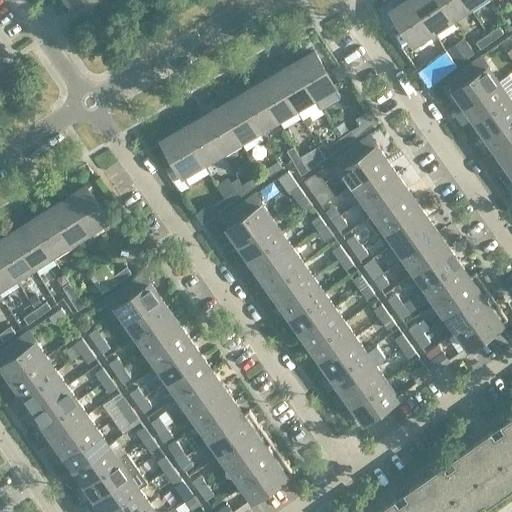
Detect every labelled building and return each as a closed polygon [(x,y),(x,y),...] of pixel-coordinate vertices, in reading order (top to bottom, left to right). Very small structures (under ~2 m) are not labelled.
[(70,0),(75,6),(72,8),(75,13),(94,0),(70,0)] [(433,28),(414,0),(405,0),(393,8),(414,41),(433,28)] [(451,17),(439,0),(414,0),(433,28),(451,17)] [(469,5),(465,0),(439,0),(451,17),(469,5)] [(499,25),(487,33),(492,40),(503,32),(499,25)] [(492,40),(487,33),(476,42),(480,48),(492,40)] [(508,47),(511,44),(511,33),(503,40),(508,47)] [(463,50),(452,58),(457,65),(468,57),(463,50)] [(294,59),(293,59),(314,95),(334,84),(314,51),(296,62),(294,59)] [(481,55),(448,78),(466,103),(499,80),(481,55)] [(457,65),(452,58),(441,66),(445,73),(457,65)] [(314,95),(293,59),(295,62),(277,73),(275,70),(296,106),(314,95)] [(296,106),(275,70),(274,70),(276,73),(258,84),(256,81),(277,117),(296,106)] [(509,95),(499,80),(466,103),(476,118),(509,95)] [(277,117),(256,81),(258,84),(240,95),(238,91),(237,92),(258,128),(277,117)] [(258,128),(237,92),(239,95),(221,105),(219,102),(219,103),(240,139),(258,128)] [(511,115),(511,99),(509,95),(476,118),(487,133),(511,115)] [(240,139),(219,103),(218,103),(220,106),(202,116),(201,113),(200,114),(221,150),(240,139)] [(221,150),(200,114),(202,117),(184,127),(182,124),(181,125),(203,161),(221,150)] [(511,137),(511,115),(487,133),(497,148),(511,137)] [(203,161),(181,125),(183,128),(164,139),(183,172),(203,161)] [(351,130),(339,138),(344,144),(355,136),(351,130)] [(387,159),(370,134),(337,157),(355,182),(387,159)] [(511,159),(511,137),(497,148),(508,162),(511,159)] [(344,144),(339,138),(328,146),(332,152),(344,144)] [(332,152),(328,146),(323,143),(319,146),(326,157),(332,152)] [(287,149),(293,159),(294,161),(301,157),(294,145),(287,149)] [(308,169),(301,157),(294,161),(301,173),(308,169)] [(398,174),(387,159),(355,182),(365,197),(398,174)] [(271,164),(259,172),(264,179),(275,171),(271,164)] [(288,192),(292,190),(298,185),(288,170),(278,177),(288,192)] [(264,179),(259,172),(248,180),(253,187),(264,179)] [(320,180),(315,172),(304,180),(309,187),(320,180)] [(408,188),(398,174),(365,197),(375,211),(408,188)] [(66,194),(65,194),(88,230),(107,218),(86,185),(68,197),(66,194)] [(305,195),(298,185),(292,190),(299,199),(305,195)] [(418,203),(408,188),(375,211),(386,226),(418,203)] [(235,189),(224,197),(229,204),(240,196),(235,189)] [(273,218),(255,192),(222,216),(240,241),(273,218)] [(88,230),(65,194),(67,197),(49,208),(48,206),(47,206),(69,241),(88,230)] [(202,222),(217,212),(229,204),(224,197),(212,205),(206,195),(191,206),(202,222)] [(312,205),(305,195),(299,199),(306,209),(312,205)] [(429,218),(418,203),(386,226),(396,241),(429,218)] [(332,205),(326,210),(333,219),(339,215),(332,205)] [(69,241),(47,206),(49,209),(31,220),(29,217),(29,218),(51,253),(69,241)] [(312,219),(319,229),(326,224),(319,214),(312,219)] [(346,225),(339,215),(333,219),(339,229),(346,225)] [(51,253),(29,218),(31,221),(13,232),(11,229),(33,264),(51,253)] [(283,232),(273,218),(240,241),(250,255),(283,232)] [(439,232),(429,218),(396,241),(406,256),(439,232)] [(333,234),(326,224),(319,229),(326,239),(333,234)] [(33,264),(11,229),(10,229),(12,232),(0,239),(0,252),(15,276),(33,264)] [(293,247),(283,232),(250,255),(261,270),(293,247)] [(449,247),(439,232),(406,256),(417,270),(449,247)] [(353,235),(346,239),(353,249),(360,244),(353,235)] [(333,248),(340,258),(347,254),(340,244),(333,248)] [(367,254),(360,244),(353,249),(360,259),(367,254)] [(304,262),(293,247),(261,270),(271,285),(304,262)] [(460,262),(449,247),(417,270),(408,276),(419,291),(427,285),(460,262)] [(0,285),(15,276),(0,252),(0,285)] [(354,263),(347,254),(340,258),(347,268),(354,263)] [(314,277),(304,262),(271,285),(281,300),(314,277)] [(469,276),(460,262),(427,285),(438,300),(470,277),(469,276)] [(104,282),(109,288),(120,280),(116,274),(114,275),(106,264),(94,273),(101,283),(104,282)] [(374,264),(367,269),(374,278),(381,274),(374,264)] [(127,265),(116,274),(120,280),(132,272),(127,265)] [(161,296),(143,271),(111,294),(128,319),(161,296)] [(475,271),(469,276),(470,277),(438,300),(448,314),(486,287),(475,271)] [(354,278),(361,288),(367,283),(360,273),(354,278)] [(388,284),(381,274),(374,278),(381,288),(388,284)] [(324,291),(314,277),(281,300),(292,314),(324,291)] [(63,286),(70,297),(77,293),(69,281),(63,286)] [(374,293),(367,283),(361,288),(368,297),(374,293)] [(497,302),(486,287),(448,314),(458,329),(497,302)] [(335,306),(324,291),(292,314),(302,329),(335,306)] [(84,305),(77,293),(70,297),(78,309),(84,305)] [(394,293),(388,298),(395,308),(401,303),(394,293)] [(29,299),(35,308),(42,303),(35,294),(29,299)] [(171,311),(161,296),(128,319),(139,334),(171,311)] [(42,303),(35,308),(40,315),(51,307),(46,300),(42,303)] [(508,317),(497,302),(458,329),(469,344),(508,317)] [(375,307),(382,317),(388,312),(381,303),(375,307)] [(408,313),(401,303),(395,308),(402,318),(408,313)] [(345,321),(335,306),(302,329),(312,344),(345,321)] [(66,314),(61,307),(51,314),(56,321),(66,314)] [(40,315),(35,308),(24,316),(28,323),(40,315)] [(182,326),(171,311),(139,334),(149,349),(182,326)] [(395,322),(388,312),(382,317),(388,327),(395,322)] [(356,335),(345,321),(312,344),(322,357),(323,358),(356,335)] [(415,323),(409,327),(416,337),(422,333),(415,323)] [(11,325),(0,332),(0,333),(4,340),(16,332),(11,325)] [(192,340),(182,326),(149,349),(160,363),(192,340)] [(95,328),(89,332),(96,342),(102,338),(95,328)] [(46,355),(29,330),(0,349),(0,358),(14,378),(46,355)] [(395,337),(402,347),(409,342),(402,332),(395,337)] [(429,342),(422,333),(416,337),(423,347),(429,342)] [(366,350),(356,335),(323,358),(322,357),(316,362),(327,377),(366,350)] [(89,347),(82,337),(76,342),(83,351),(89,347)] [(109,347),(102,338),(96,342),(103,352),(109,347)] [(203,355),(192,340),(160,363),(170,378),(203,355)] [(416,352),(409,342),(402,347),(409,356),(416,352)] [(96,357),(89,347),(83,351),(90,361),(96,357)] [(376,365),(366,350),(327,377),(338,392),(376,365)] [(442,353),(432,360),(437,367),(447,360),(442,353)] [(57,370),(46,355),(14,378),(24,393),(57,370)] [(213,370),(203,355),(170,378),(180,393),(213,370)] [(116,357),(109,362),(116,372),(123,367),(116,357)] [(387,380),(376,365),(338,392),(348,407),(387,380)] [(414,372),(420,379),(430,372),(425,365),(414,372)] [(110,376),(103,366),(97,371),(104,381),(110,376)] [(130,377),(123,367),(116,372),(123,381),(130,377)] [(67,384),(57,370),(24,393),(34,407),(67,384)] [(223,385),(213,370),(180,393),(191,408),(223,385)] [(117,386),(110,376),(104,381),(110,391),(117,386)] [(397,395),(387,380),(348,407),(359,422),(397,395)] [(78,399),(67,384),(34,407),(45,422),(78,399)] [(234,399),(223,385),(191,408),(201,422),(234,399)] [(137,387),(130,391),(137,401),(144,396),(137,387)] [(131,406),(124,396),(117,400),(124,410),(131,406)] [(151,406),(144,396),(137,401),(144,411),(151,406)] [(88,414),(78,399),(45,422),(55,437),(88,414)] [(243,413),(234,399),(201,422),(211,437),(244,414),(243,413)] [(138,415),(131,406),(124,410),(131,420),(138,415)] [(249,409),(243,413),(244,414),(211,437),(222,452),(260,425),(249,409)] [(98,429),(88,414),(55,437),(66,452),(98,429)] [(157,416),(151,421),(158,430),(164,426),(157,416)] [(511,423),(495,436),(492,431),(474,444),(504,486),(511,480),(511,423)] [(152,435),(145,425),(138,430),(145,440),(152,435)] [(271,439),(260,425),(222,452),(232,466),(271,439)] [(171,436),(164,426),(158,430),(165,440),(171,436)] [(109,443),(98,429),(66,452),(76,466),(109,443)] [(159,445),(152,435),(145,440),(152,449),(159,445)] [(281,454),(271,439),(232,466),(242,481),(281,454)] [(119,458),(109,443),(76,466),(86,481),(119,458)] [(504,486),(474,444),(457,456),(460,461),(447,470),(444,465),(426,477),(450,511),(467,511),(474,508),(470,503),(483,494),(487,498),(504,486)] [(178,445),(172,450),(179,460),(185,455),(178,445)] [(292,469),(281,454),(242,481),(253,497),(292,469)] [(172,464),(166,455),(159,459),(166,469),(172,464)] [(192,465),(185,455),(179,460),(186,470),(192,465)] [(129,473),(119,458),(86,481),(97,496),(129,473)] [(179,474),(172,464),(166,469),(173,479),(179,474)] [(140,487),(129,473),(97,496),(106,509),(107,510),(140,487)] [(199,475),(193,480),(199,489),(206,485),(199,475)] [(450,511),(426,477),(409,490),(412,494),(399,504),(396,499),(378,511),(450,511)] [(187,498),(193,494),(183,479),(172,487),(182,501),(187,498)] [(213,495),(206,485),(199,489),(206,499),(213,495)] [(136,511),(150,502),(140,487),(107,510),(106,509),(102,511),(136,511)] [(200,504),(193,494),(187,498),(194,508),(200,504)] [(157,511),(150,502),(136,511),(157,511)]
